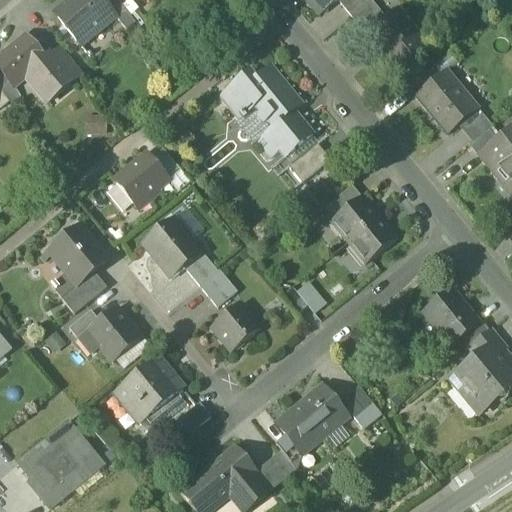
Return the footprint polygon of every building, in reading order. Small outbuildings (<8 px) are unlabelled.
[(74,0),(53,18),(79,50),(114,21),(114,20),(102,5),(97,0),(74,0)] [(114,21),(125,35),(135,27),(113,0),(107,0),(102,5),(114,20),(114,21)] [(310,0),(323,15),(337,3),(341,0),(310,0)] [(341,0),(337,3),(341,8),(351,0),(341,0)] [(352,21),(367,39),(387,23),(371,4),(367,0),(351,0),(341,8),(352,21)] [(367,39),(398,76),(428,51),(397,14),(387,23),(367,39)] [(25,82),(34,74),(45,65),(45,64),(25,40),(0,60),(0,76),(9,88),(13,92),(25,82)] [(60,51),(51,59),(72,85),(82,77),(60,51)] [(51,59),(45,64),(45,65),(34,74),(43,85),(34,93),(45,107),(72,85),(51,59)] [(256,146),(269,163),(284,151),(290,159),(312,141),(287,110),(298,101),(271,69),(249,87),(243,79),(218,100),(238,125),(254,112),(260,119),(257,121),(257,124),(260,128),(264,128),(266,126),(271,133),(256,146)] [(34,74),(25,82),(34,93),(43,85),(34,74)] [(0,76),(0,94),(1,95),(9,88),(0,76)] [(416,101),(447,138),(457,129),(478,112),(447,76),(416,101)] [(0,112),(9,105),(1,95),(0,94),(0,112)] [(254,112),(238,125),(235,127),(253,148),(256,146),(271,133),(266,126),(264,128),(260,128),(257,124),(257,121),(260,119),(254,112)] [(457,129),(472,147),(489,134),(493,130),(478,112),(457,129)] [(85,118),(85,138),(107,138),(107,118),(85,118)] [(503,177),(511,188),(511,133),(498,145),(480,160),(498,181),(503,177)] [(498,145),(489,134),(472,147),(470,149),(480,160),(498,145)] [(317,148),(312,141),(290,159),(286,163),(291,169),(316,149),(317,148)] [(288,172),(302,187),(329,164),(316,149),(291,169),(288,172)] [(150,162),(168,184),(178,196),(191,186),(163,152),(150,162)] [(157,193),(168,184),(150,162),(147,158),(114,185),(135,210),(146,202),(149,205),(160,196),(157,193)] [(333,205),(342,216),(359,202),(361,201),(351,189),(333,205)] [(338,236),(348,247),(378,223),(370,213),(372,212),(371,211),(368,213),(359,202),(342,216),(334,222),(333,223),(341,233),(338,236)] [(334,222),(342,216),(333,205),(325,211),(334,222)] [(170,217),(174,222),(191,244),(203,235),(181,209),(170,217)] [(142,248),(170,283),(184,272),(202,257),(191,244),(174,222),(142,248)] [(386,232),(378,223),(348,247),(357,258),(360,256),(369,267),(394,245),(385,234),(388,232),(387,231),(386,232)] [(75,289),(75,290),(93,276),(107,264),(80,231),(48,257),(65,277),(75,289)] [(184,272),(198,289),(216,275),(202,257),(184,272)] [(219,273),(216,275),(198,289),(217,312),(237,296),(219,273)] [(59,301),(74,318),(106,292),(93,276),(75,290),(75,289),(59,301)] [(50,289),(59,301),(75,289),(65,277),(50,289)] [(308,286),(295,296),(307,310),(314,319),(326,309),(308,286)] [(284,300),(297,317),(307,310),(295,296),(293,293),(284,300)] [(423,317),(450,349),(456,344),(478,326),(477,326),(451,294),(423,317)] [(210,333),(231,357),(261,332),(240,308),(210,333)] [(100,352),(112,367),(117,364),(141,344),(116,312),(98,325),(86,335),(87,337),(100,352)] [(68,332),(78,344),(87,337),(86,335),(98,325),(90,315),(68,332)] [(464,354),(468,351),(489,334),(480,323),(477,326),(478,326),(456,344),(464,354)] [(504,352),(489,334),(468,351),(475,360),(483,369),(497,357),(504,352)] [(56,335),(43,345),(54,358),(66,347),(56,335)] [(100,352),(87,337),(78,344),(90,360),(100,352)] [(0,361),(9,354),(0,343),(0,361)] [(149,353),(141,344),(117,364),(124,373),(149,353)] [(479,416),(495,403),(497,406),(501,407),(507,406),(510,403),(510,400),(509,397),(511,393),(511,375),(497,357),(483,369),(475,360),(449,382),(460,396),(462,395),(479,416)] [(114,397),(140,429),(147,424),(178,398),(183,395),(157,362),(114,397)] [(358,390),(349,398),(364,416),(373,409),(358,390)] [(278,430),(287,441),(301,459),(323,441),(338,428),(346,422),(321,391),(302,407),(303,409),(278,430)] [(178,398),(147,424),(154,433),(186,407),(178,398)] [(355,423),(364,416),(349,398),(340,405),(355,423)] [(178,425),(189,438),(210,421),(199,408),(178,425)] [(380,417),(373,409),(364,416),(355,423),(362,432),(380,417)] [(34,496),(48,511),(50,511),(76,491),(70,484),(96,462),(67,426),(17,467),(38,493),(34,496)] [(338,428),(323,441),(333,453),(349,441),(338,428)] [(290,468),(301,459),(287,441),(280,446),(285,451),(280,455),(290,468)] [(180,498),(191,511),(211,511),(227,498),(229,499),(234,495),(248,511),(249,511),(268,496),(270,495),(255,476),(235,452),(180,498)] [(268,496),(269,497),(296,475),(290,468),(280,455),(255,476),(270,495),(268,496)] [(70,484),(76,491),(102,469),(96,462),(70,484)] [(211,511),(213,511),(229,499),(227,498),(211,511)]
